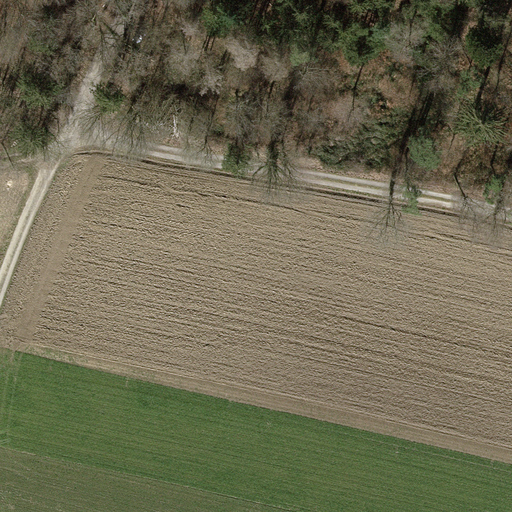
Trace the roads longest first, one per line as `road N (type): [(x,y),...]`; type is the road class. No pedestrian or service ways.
road 1 (track): [(511,226),(402,190),(122,142),(62,144),(138,0)]
road 2 (track): [(0,290),(62,144)]
